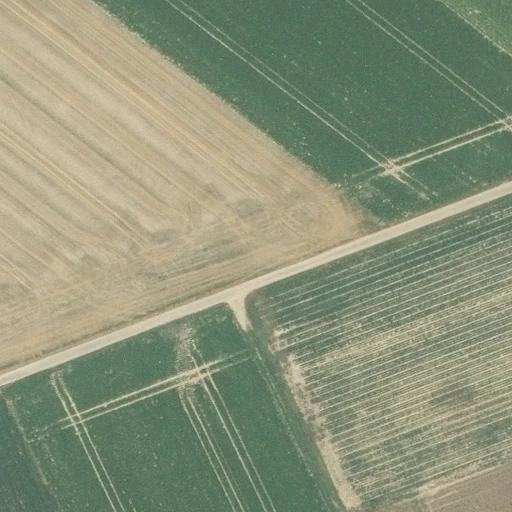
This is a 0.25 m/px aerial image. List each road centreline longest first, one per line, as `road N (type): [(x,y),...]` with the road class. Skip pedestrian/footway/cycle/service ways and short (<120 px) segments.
road 1 (track): [(0,382),(511,188)]
road 2 (track): [(232,295),(336,511)]
